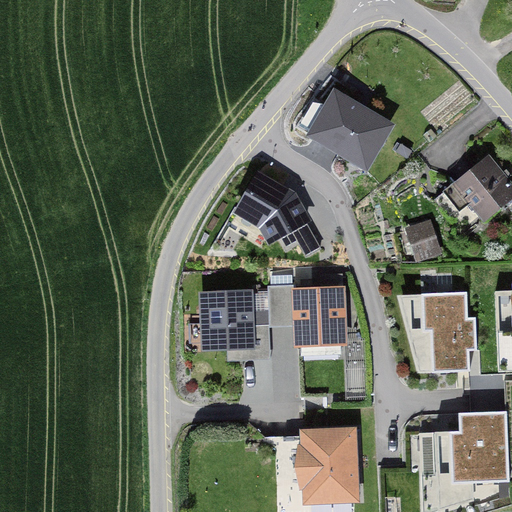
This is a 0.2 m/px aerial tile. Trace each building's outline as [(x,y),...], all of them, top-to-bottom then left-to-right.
[(336,97),(317,128),(344,144),(340,150),(365,165),(388,127),(336,97)] [(485,221),(511,198),(511,186),(487,156),(435,200),(456,226),(476,210),(485,221)] [(292,197),(258,177),(238,211),(262,225),(271,240),(306,221),(292,197)] [(431,233),(417,238),(414,228),(409,230),(419,258),(438,252),(431,233)] [(343,342),(341,291),(296,292),(298,344),(343,342)] [(467,292),(422,294),(423,332),(431,332),(432,373),(470,371),(469,351),(477,351),(476,318),(468,318),(467,292)] [(250,345),(248,294),(204,296),(206,347),(250,345)] [(460,431),(435,432),(437,494),(474,493),(473,483),(509,481),(507,412),(459,413),(460,431)] [(354,497),(352,432),(305,434),(308,499),(354,497)]
